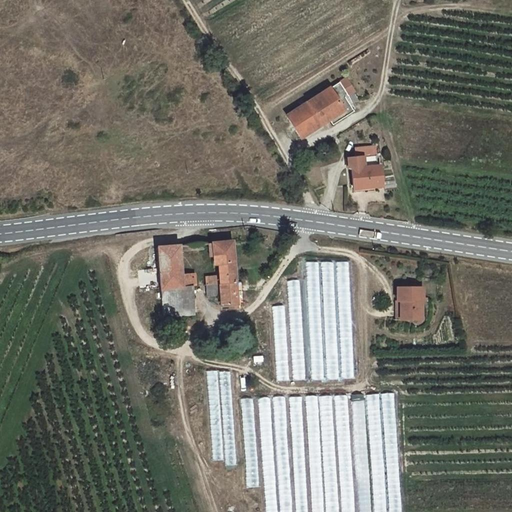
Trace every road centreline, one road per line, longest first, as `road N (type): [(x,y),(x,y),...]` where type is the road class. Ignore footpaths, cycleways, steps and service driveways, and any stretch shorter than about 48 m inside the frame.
road 1 (tertiary): [(511,252),(229,213),(0,233)]
road 2 (track): [(183,0),(323,223)]
